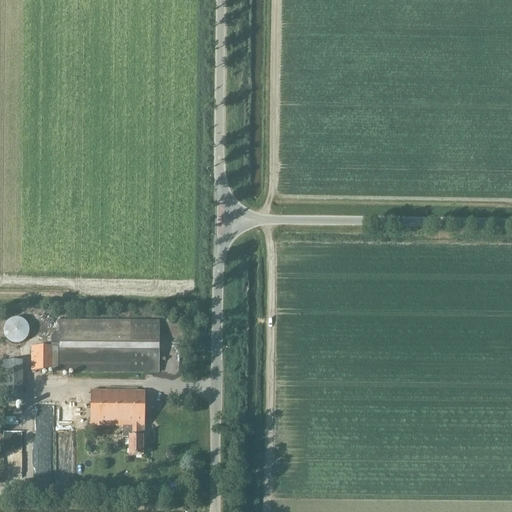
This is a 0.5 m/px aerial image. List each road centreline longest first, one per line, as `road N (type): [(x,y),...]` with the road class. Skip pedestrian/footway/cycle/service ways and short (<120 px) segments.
road 1 (unclassified): [(214,511),(218,257),(233,219)]
road 2 (unclassified): [(233,219),(511,223)]
road 3 (unclassified): [(233,219),(218,172),(220,0)]
